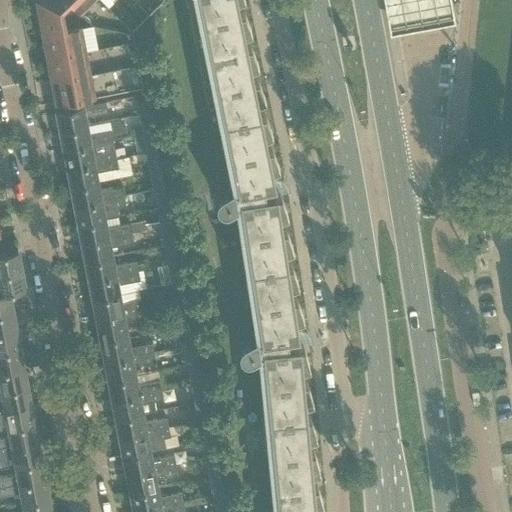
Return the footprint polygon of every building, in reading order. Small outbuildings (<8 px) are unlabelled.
[(68,0),(34,0),(41,33),(65,28),(61,8),(69,0),(68,0)] [(68,0),(69,0),(80,11),(91,0),(68,0)] [(257,113),(255,100),(254,96),(263,92),(257,78),(251,79),(248,61),(255,58),(250,44),(245,45),(241,28),(249,24),(243,10),(238,11),(235,0),(200,0),(238,187),(230,189),(232,202),(240,201),(261,337),(253,338),(255,351),(263,350),(278,511),(313,511),(312,500),(320,498),(316,483),(310,483),(309,466),(316,463),(313,448),(307,449),(305,431),(313,429),(309,414),(303,415),(302,397),(310,394),(306,379),(300,380),(298,363),(307,360),(303,345),(308,344),(307,333),(300,330),(295,330),(292,314),(301,311),(296,296),(290,297),(287,280),(295,277),(291,262),(285,263),(282,245),(290,242),(285,227),(280,227),(277,210),(285,208),(280,193),(285,192),(283,182),(277,179),(270,179),(267,164),(276,160),(271,146),(264,147),(261,130),(269,126),(264,112),(257,113)] [(456,16),(452,0),(384,0),(390,28),(456,16)] [(65,28),(41,33),(45,56),(69,51),(85,48),(80,25),(65,28)] [(69,51),(45,56),(50,79),(74,75),(89,72),(85,48),(69,51)] [(74,75),(50,79),(54,104),(79,99),(94,96),(89,72),(74,75)] [(135,100),(138,116),(149,113),(146,97),(135,100)] [(56,111),(60,131),(87,126),(85,115),(107,111),(105,101),(56,111)] [(149,113),(138,116),(141,134),(153,131),(153,130),(149,113)] [(60,131),(64,151),(90,146),(90,144),(113,139),(111,130),(88,134),(87,126),(60,131)] [(141,134),(131,136),(133,144),(142,142),(144,155),(157,152),(153,131),(141,134)] [(66,161),(67,170),(117,160),(113,139),(90,144),(90,146),(64,151),(61,152),(63,161),(66,161)] [(144,155),(148,173),(161,171),(157,152),(144,155)] [(67,170),(71,188),(98,183),(96,172),(118,168),(117,160),(67,170)] [(161,171),(149,173),(152,186),(163,183),(161,171)] [(71,188),(75,207),(124,197),(122,186),(99,190),(98,183),(71,188)] [(165,192),(154,195),(156,210),(168,207),(165,192)] [(124,197),(75,207),(78,225),(105,220),(118,217),(116,207),(125,205),(124,197)] [(156,210),(155,210),(157,220),(170,217),(168,207),(156,210)] [(78,225),(82,243),(131,234),(129,223),(120,225),(118,217),(105,220),(78,225)] [(145,220),(130,223),(131,232),(147,229),(145,222),(145,221),(145,220)] [(160,232),(162,247),(175,244),(172,229),(160,232)] [(82,243),(85,262),(112,256),(110,246),(132,242),(131,234),(82,243)] [(175,244),(162,247),(165,260),(178,258),(175,244)] [(0,273),(22,269),(18,250),(0,253),(0,273)] [(85,262),(89,280),(138,270),(136,261),(114,265),(112,256),(85,262)] [(167,268),(170,283),(182,281),(180,266),(167,268)] [(0,292),(10,291),(26,288),(22,269),(0,273),(0,292)] [(89,280),(92,298),(119,293),(117,284),(140,279),(138,270),(89,280)] [(182,281),(170,283),(172,297),(185,295),(182,281)] [(0,311),(13,309),(10,291),(0,292),(0,311)] [(92,298),(96,317),(145,307),(143,298),(121,302),(119,293),(92,298)] [(186,300),(173,302),(176,317),(188,314),(186,300)] [(96,317),(100,337),(127,331),(125,321),(147,317),(145,307),(96,317)] [(0,331),(17,328),(13,309),(0,311),(0,331)] [(0,350),(21,347),(17,328),(0,331),(0,350)] [(181,331),(183,345),(196,343),(193,329),(181,331)] [(100,337),(105,361),(154,351),(152,343),(130,347),(127,331),(100,337)] [(0,369),(24,365),(21,347),(0,350),(0,369)] [(183,351),(186,364),(198,362),(195,349),(183,351)] [(105,361),(108,379),(135,374),(133,366),(156,361),(154,351),(105,361)] [(198,362),(186,364),(188,379),(201,377),(198,362)] [(0,389),(1,389),(28,384),(24,365),(0,369),(0,389)] [(108,379),(112,398),(161,388),(159,380),(137,384),(135,374),(108,379)] [(3,400),(0,400),(0,408),(31,403),(28,384),(1,389),(3,400)] [(190,388),(193,401),(205,399),(202,386),(190,388)] [(161,388),(112,398),(116,416),(142,411),(155,409),(153,401),(163,399),(161,388)] [(205,399),(193,401),(196,416),(208,414),(205,399)] [(31,403),(0,408),(0,430),(8,428),(8,426),(35,421),(31,403)] [(116,416),(119,435),(168,425),(167,417),(144,422),(142,411),(116,416)] [(10,435),(0,437),(0,447),(38,440),(35,421),(8,426),(8,428),(10,435)] [(198,425),(200,438),(212,436),(210,423),(198,425)] [(160,427),(119,435),(123,453),(144,449),(150,448),(164,445),(163,437),(170,436),(168,425),(160,427)] [(212,436),(200,438),(203,454),(215,451),(212,436)] [(0,466),(15,464),(42,459),(38,440),(0,447),(0,466)] [(123,453),(127,472),(176,462),(174,454),(152,459),(150,448),(123,453)] [(0,475),(0,485),(46,477),(42,459),(15,464),(17,473),(0,475)] [(205,463),(207,475),(220,473),(217,460),(205,463)] [(127,472),(130,491),(157,485),(155,478),(178,473),(176,462),(127,472)] [(220,473),(207,475),(210,491),(223,488),(220,473)] [(0,485),(0,495),(20,491),(22,501),(49,496),(46,477),(0,485)] [(130,491),(134,509),(183,500),(181,492),(159,496),(157,485),(130,491)] [(24,510),(12,511),(52,511),(49,496),(22,501),(24,510)] [(214,499),(216,511),(220,511),(228,511),(225,497),(214,499)] [(134,511),(177,511),(185,510),(183,500),(175,501),(134,509),(134,511)]
